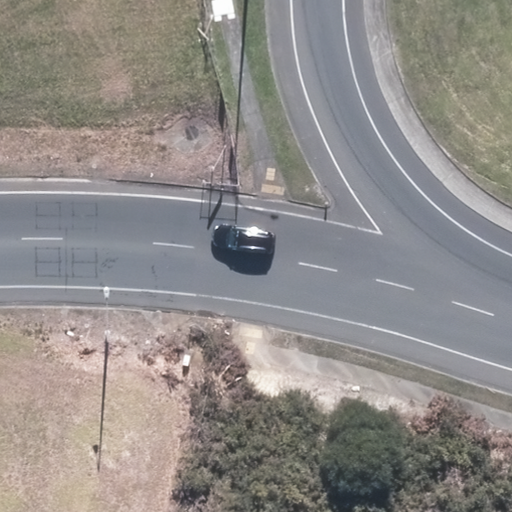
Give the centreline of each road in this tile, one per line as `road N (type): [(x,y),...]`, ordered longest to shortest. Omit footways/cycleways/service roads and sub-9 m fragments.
road 1 (motorway): [(446,265),(39,208),(0,213)]
road 2 (secondary): [(446,265),(381,205),(335,130),(311,45),(311,0)]
